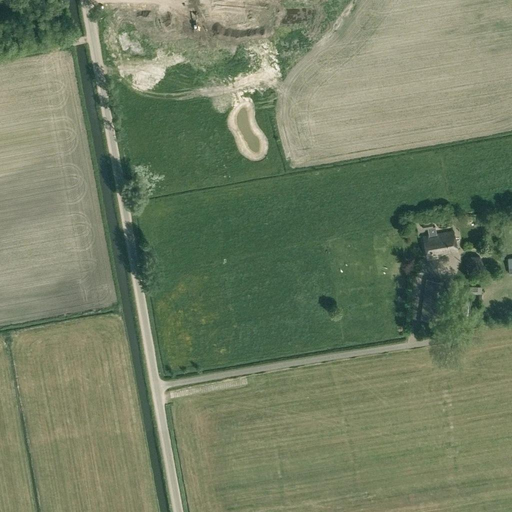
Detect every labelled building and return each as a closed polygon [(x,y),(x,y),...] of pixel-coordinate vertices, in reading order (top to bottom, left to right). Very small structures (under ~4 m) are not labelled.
[(315,0),(292,5),(294,20),(318,15),(315,0)] [(437,233),(435,226),(428,228),(429,235),(423,236),(427,258),(437,256),(437,254),(457,250),(453,230),(437,233)] [(480,255),(470,254),(465,262),(469,271),(479,272),(484,264),(480,255)] [(439,321),(445,282),(434,280),(433,280),(425,279),(420,319),(428,320),(429,320),(439,321)] [(468,313),(469,301),(457,300),(456,313),(455,318),(468,319),(468,313)]
